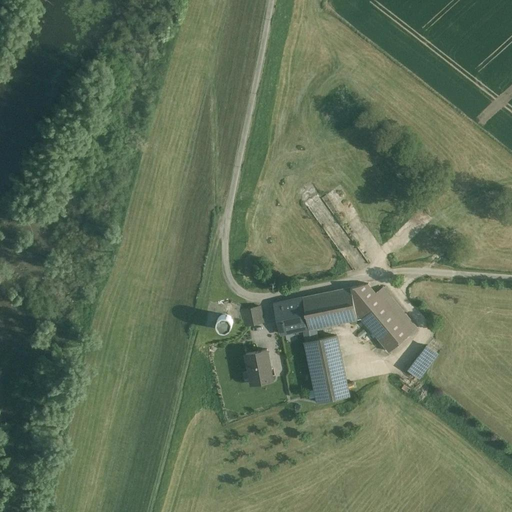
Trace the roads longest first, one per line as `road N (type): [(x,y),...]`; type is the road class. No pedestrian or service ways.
road 1 (unclassified): [(511,278),(404,271),(253,297),(230,276),(228,213)]
road 2 (unclassified): [(272,0),(228,213)]
